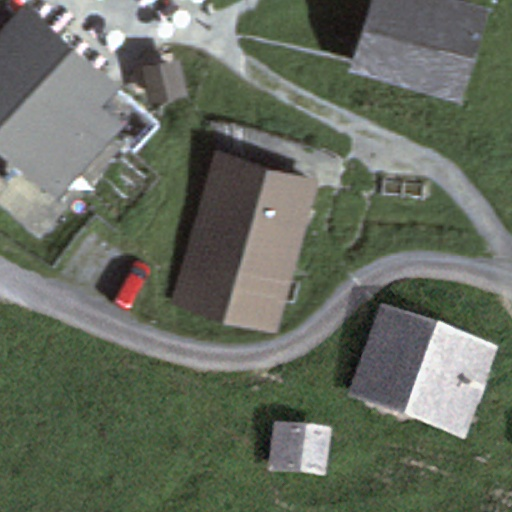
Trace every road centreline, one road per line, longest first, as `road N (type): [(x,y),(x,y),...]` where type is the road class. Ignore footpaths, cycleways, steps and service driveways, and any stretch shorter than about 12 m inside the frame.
road 1 (track): [(0,279),(138,340),(197,356),(253,355),(321,325),(366,274),(404,256),(511,276)]
road 2 (track): [(511,255),(465,185),(215,41)]
